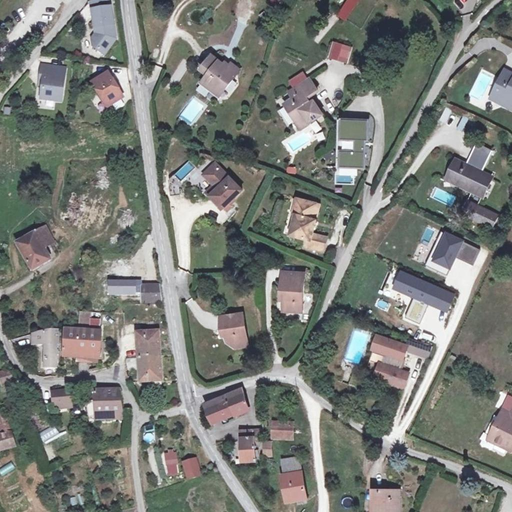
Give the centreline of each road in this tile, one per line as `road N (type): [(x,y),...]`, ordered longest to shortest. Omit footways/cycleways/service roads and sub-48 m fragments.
road 1 (residential): [(282,377),(312,342),(368,212),(466,36),(498,0)]
road 2 (tertiary): [(128,0),(191,404)]
road 3 (residential): [(282,377),(371,430),(511,491)]
road 4 (unclassified): [(0,327),(24,378),(45,383),(114,372),(139,417)]
road 5 (unclassified): [(84,0),(0,100)]
road 6 (tertiary): [(191,404),(199,432),(256,511)]
